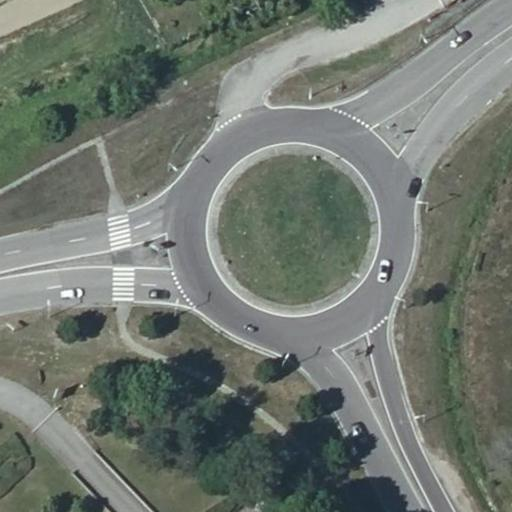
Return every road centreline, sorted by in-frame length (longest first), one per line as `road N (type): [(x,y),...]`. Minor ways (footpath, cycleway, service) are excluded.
road 1 (primary): [(445,511),(396,409),(380,293)]
road 2 (primary): [(511,7),(429,70),(334,126)]
road 3 (primary): [(292,336),(339,384),(410,511)]
road 4 (secondary): [(0,299),(123,286),(205,290)]
road 5 (primary): [(334,126),(282,119),(230,139),(209,159),(186,212)]
road 6 (secondary): [(186,212),(117,236),(0,259)]
road 7 (primary): [(398,195),(463,92),(511,53)]
